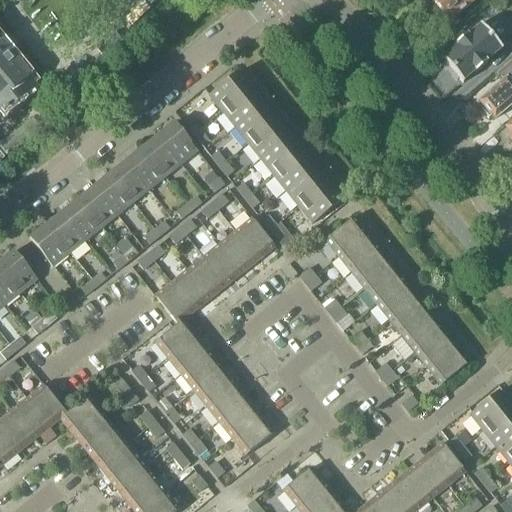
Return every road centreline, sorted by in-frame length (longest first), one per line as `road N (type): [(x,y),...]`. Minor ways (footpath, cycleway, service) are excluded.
road 1 (residential): [(2,220),(280,0)]
road 2 (residential): [(511,230),(483,194),(473,161),(355,19),(325,0)]
road 3 (residential): [(218,511),(327,428),(286,377),(338,337)]
road 4 (residential): [(94,339),(2,220)]
road 5 (residential): [(338,337),(416,433)]
road 6 (residential): [(250,330),(300,292),(338,337)]
road 7 (residential): [(416,433),(511,361)]
